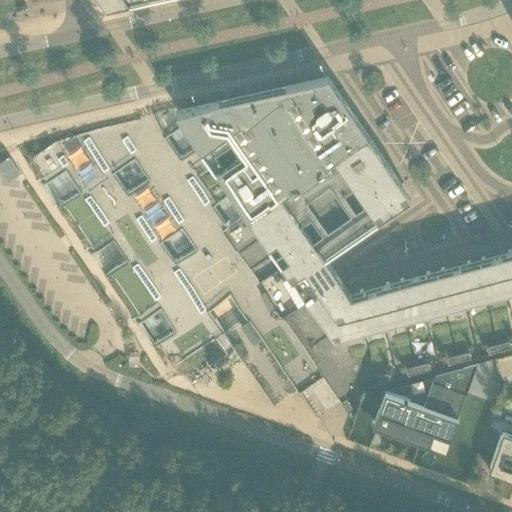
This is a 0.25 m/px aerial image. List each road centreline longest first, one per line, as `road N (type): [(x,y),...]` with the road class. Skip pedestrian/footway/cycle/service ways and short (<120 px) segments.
road 1 (residential): [(480,511),(87,367),(50,337),(0,266)]
road 2 (unclassified): [(0,128),(511,3)]
road 3 (unclassified): [(235,0),(78,36)]
